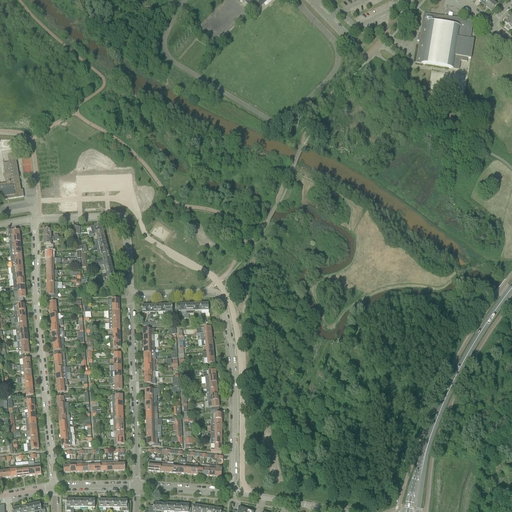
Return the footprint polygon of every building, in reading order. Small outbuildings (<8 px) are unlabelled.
[(245,0),(244,1),(254,12),(257,9),(257,10),(263,4),(263,3),(266,0),(245,0)] [(492,0),(486,7),(491,12),(496,5),(493,2),(495,0),(492,0)] [(436,23),(437,16),(429,15),(429,14),(429,15),(423,14),(420,36),(418,35),(417,41),(419,41),(415,63),(423,64),(448,68),(451,69),(459,70),(460,61),(461,57),(455,56),(459,33),(461,34),(462,29),(467,30),(467,32),(471,33),(473,22),(457,19),(456,26),(436,23)] [(444,17),(437,16),(436,23),(456,26),(457,19),(458,19),(456,19),(444,17)] [(471,38),(471,33),(467,32),(467,30),(462,29),(461,34),(459,33),(455,56),(461,57),(460,61),(467,62),(467,59),(468,59),(468,58),(471,59),(474,40),(473,40),(474,38),(471,38)] [(440,77),(440,73),(430,72),(430,83),(437,83),(438,81),(432,80),(432,77),(440,77)] [(71,134),(56,134),(57,189),(72,189),(71,134)] [(0,197),(0,198),(1,201),(7,200),(8,200),(24,197),(23,190),(20,191),(19,184),(20,184),(19,181),(19,182),(18,176),(18,175),(18,173),(17,173),(17,167),(17,166),(17,164),(16,164),(15,158),(16,157),(15,155),(14,155),(9,156),(8,156),(9,163),(3,164),(6,184),(0,184),(0,197)] [(96,234),(103,232),(101,225),(94,226),(96,234)] [(9,238),(20,237),(19,231),(13,231),(13,229),(8,230),(9,238)] [(105,239),(103,232),(96,234),(98,241),(105,239)] [(54,237),(51,237),(44,238),(44,239),(42,239),(42,241),(43,241),(44,241),(44,245),(46,245),(46,250),(53,250),(53,245),(51,245),(51,240),(53,240),(53,241),(53,242),(54,242),(55,242),(56,242),(56,241),(56,240),(59,240),(59,237),(58,237),(54,237)] [(95,242),(96,247),(92,248),(93,250),(107,247),(105,239),(98,241),(95,242)] [(107,247),(93,250),(94,252),(97,252),(98,257),(102,256),(109,254),(107,247)] [(103,261),(100,261),(96,262),(96,265),(101,264),(104,263),(111,261),(109,254),(102,256),(103,261)] [(104,263),(101,264),(96,265),(97,267),(104,265),(105,270),(112,268),(111,261),(104,263)] [(105,270),(107,275),(104,276),(104,275),(100,276),(100,279),(104,278),(107,278),(107,277),(114,276),(112,268),(105,270)] [(116,283),(114,276),(107,277),(107,278),(109,285),(116,283)] [(58,299),(57,289),(47,290),(47,296),(49,296),(49,299),(58,299)] [(25,292),(14,293),(15,303),(23,302),(23,298),(26,298),(25,292)] [(208,304),(201,304),(201,311),(201,314),(201,318),(201,325),(205,325),(205,320),(204,320),(204,318),(203,318),(203,314),(209,314),(208,304)] [(121,348),(120,342),(109,342),(110,345),(110,350),(117,350),(117,348),(121,348)] [(60,345),(53,345),(53,351),(54,351),(54,354),(61,353),(62,353),(62,351),(61,351),(60,345)] [(61,353),(54,354),(54,356),(54,363),(62,362),(65,362),(64,353),(62,353),(61,353)] [(26,357),(21,357),(21,360),(23,359),(23,366),(30,365),(30,359),(26,359),(26,357)] [(70,399),(70,394),(59,395),(60,398),(56,398),(57,404),(64,404),(64,401),(66,399),(70,399)] [(13,409),(17,408),(17,406),(13,407),(12,400),(7,401),(9,409),(12,409),(13,409)] [(218,401),(208,402),(209,409),(212,408),(212,411),(219,411),(219,407),(218,401)] [(212,411),(212,414),(211,414),(211,415),(211,416),(210,416),(210,418),(211,419),(211,420),(222,420),(222,414),(219,414),(219,411),(212,411)] [(190,412),(187,412),(184,412),(184,420),(188,420),(196,420),(196,419),(191,419),(190,412)] [(124,444),(124,438),(114,438),(114,446),(117,446),(117,445),(124,444)] [(157,444),(157,438),(147,439),(147,445),(152,445),(152,447),(160,447),(160,444),(157,444)] [(38,443),(27,444),(28,452),(36,451),(35,450),(39,449),(38,443)] [(211,450),(211,452),(221,453),(221,451),(222,451),(222,445),(214,445),(214,450),(211,450)] [(120,500),(120,508),(120,511),(129,511),(129,504),(127,504),(127,500),(120,500)] [(36,504),(33,504),(34,511),(45,511),(44,508),(41,509),(40,503),(40,502),(39,502),(37,502),(36,503),(36,504)] [(149,507),(148,511),(153,511),(160,511),(161,504),(153,503),(153,507),(149,507)]
